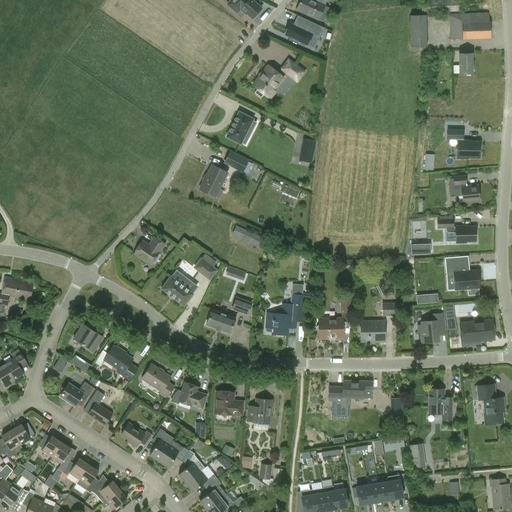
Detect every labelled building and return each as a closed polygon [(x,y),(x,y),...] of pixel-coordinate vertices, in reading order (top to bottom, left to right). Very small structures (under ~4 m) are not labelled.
[(231,0),(227,5),(237,13),(240,10),(245,14),(246,13),(252,19),(256,14),(257,15),(261,10),(260,10),(261,9),(251,0),(231,0)] [(319,0),(319,2),(313,0),(300,0),(296,11),(317,20),(325,0),(330,0),(331,0),(319,0)] [(434,0),(421,1),(421,14),(459,12),(458,0),(434,0)] [(490,38),(488,13),(449,14),(449,40),(462,40),(490,38)] [(409,16),(411,48),(427,47),(426,15),(409,16)] [(323,28),(297,16),(293,23),(296,24),(295,26),(290,24),(286,35),(289,37),(288,40),(297,44),(298,41),(306,45),(310,37),(318,40),(323,28)] [(472,54),(458,54),(459,74),(472,74),(472,54)] [(287,73),(286,74),(296,82),(304,72),(294,64),(293,65),(297,68),(290,76),(287,73)] [(267,66),(252,85),(257,89),(255,91),(262,96),(263,94),(268,98),(268,97),(270,98),(275,92),(273,90),(283,78),(267,66)] [(238,112),(226,137),(240,144),(244,135),(248,137),(256,123),(252,121),(253,119),(238,112)] [(447,131),(447,139),(457,139),(457,158),(467,159),(467,158),(479,158),(479,142),(467,142),(467,141),(462,141),(463,131),(447,131)] [(315,141),(305,139),(300,161),(311,163),(315,141)] [(224,162),(241,171),(247,161),(229,152),(224,162)] [(433,169),(433,154),(423,153),(423,169),(433,169)] [(215,197),(227,173),(211,165),(199,189),(215,197)] [(461,195),(463,207),(471,206),(471,202),(479,202),(477,185),(466,186),(465,177),(454,178),(456,195),(461,195)] [(436,219),(437,229),(454,228),(453,219),(452,219),(452,216),(439,216),(439,219),(436,219)] [(264,239),(236,226),(232,235),(260,248),(264,239)] [(466,242),(466,241),(475,241),(475,227),(455,228),(455,243),(466,242)] [(150,265),(164,244),(153,237),(148,245),(142,241),(133,254),(150,265)] [(430,244),(410,245),(411,255),(430,254),(430,244)] [(193,268),(209,280),(217,270),(213,267),(216,263),(205,254),(202,258),(201,257),(193,268)] [(342,268),(352,268),(352,260),(342,260),(342,268)] [(355,269),(365,269),(365,260),(355,260),(355,269)] [(478,288),(477,270),(464,271),(463,264),(445,265),(446,277),(454,276),(455,290),(478,288)] [(228,267),(226,274),(231,276),(234,269),(228,267)] [(193,294),(192,293),(195,289),(187,283),(184,287),(170,276),(160,289),(183,306),(193,294)] [(30,301),(33,282),(4,277),(1,293),(0,293),(0,305),(7,307),(9,297),(30,301)] [(271,334),(287,335),(288,328),(295,328),(296,321),(305,322),(307,296),(302,295),(303,285),(291,285),(290,305),(282,304),(281,314),(266,313),(265,328),(272,329),(271,334)] [(417,304),(427,303),(426,295),(416,296),(417,304)] [(252,303),(235,297),(231,309),(248,315),(252,303)] [(342,338),(342,321),(350,321),(350,313),(351,313),(351,300),(340,300),(340,313),(341,313),(342,318),(318,319),(319,339),(342,338)] [(381,303),(381,316),(397,316),(397,303),(381,303)] [(453,305),(445,306),(446,319),(454,318),(453,305)] [(206,325),(229,334),(234,319),(211,310),(206,325)] [(444,313),(430,314),(431,321),(419,322),(421,343),(439,341),(438,335),(446,334),(444,313)] [(360,322),(360,342),(385,342),(384,321),(360,322)] [(460,324),(462,345),(468,344),(468,342),(494,339),(492,321),(460,324)] [(73,339),(93,352),(102,338),(82,325),(73,339)] [(130,381),(137,369),(129,364),(133,359),(121,351),(121,350),(117,347),(115,348),(112,346),(103,360),(118,370),(117,373),(130,381)] [(13,359),(4,364),(14,380),(23,374),(21,370),(28,366),(18,349),(10,354),(13,359)] [(66,363),(59,358),(53,368),(60,373),(66,363)] [(85,362),(80,369),(86,373),(91,366),(85,362)] [(15,381),(14,380),(4,364),(0,366),(0,379),(5,387),(15,381)] [(166,399),(174,387),(167,383),(170,378),(151,364),(141,379),(160,392),(159,394),(166,399)] [(98,385),(100,382),(92,377),(89,382),(96,386),(98,384),(98,385)] [(372,382),(343,381),(342,388),(329,387),(328,401),(346,401),(346,398),(363,399),(363,398),(371,398),(372,382)] [(85,400),(93,388),(84,382),(78,390),(68,383),(65,388),(61,388),(61,394),(59,396),(61,397),(61,401),(67,401),(74,406),(80,397),(85,400)] [(178,405),(179,402),(191,406),(191,405),(202,408),(206,395),(200,393),(199,394),(195,393),(197,387),(184,383),(181,391),(177,390),(169,402),(178,405)] [(483,400),(485,414),(484,414),(485,425),(503,423),(501,411),(504,411),(503,397),(493,398),(491,384),(476,386),(478,400),(483,400)] [(452,398),(443,397),(443,390),(430,389),(429,414),(441,414),(441,421),(452,421),(452,398)] [(104,426),(112,414),(98,405),(104,395),(96,390),(90,400),(95,403),(87,415),(104,426)] [(241,415),(242,402),(232,402),(233,393),(216,392),(214,414),(231,415),(231,414),(241,415)] [(402,397),(390,397),(390,416),(402,416),(402,397)] [(269,424),(271,400),(256,399),(255,410),(248,409),(247,421),(253,422),(253,423),(269,424)] [(21,424),(11,430),(20,445),(30,439),(29,437),(34,434),(27,423),(22,426),(21,424)] [(144,445),(151,435),(146,431),(144,434),(128,423),(121,434),(131,441),(130,443),(136,447),(139,442),(144,445)] [(195,437),(205,437),(205,425),(195,425),(195,437)] [(149,455),(158,462),(169,445),(160,439),(165,432),(159,429),(152,440),(157,443),(149,455)] [(20,445),(11,430),(1,436),(2,438),(0,439),(0,445),(4,452),(8,458),(23,449),(20,445)] [(41,451),(51,457),(61,443),(51,436),(50,438),(45,435),(37,446),(42,449),(41,451)] [(382,439),(383,449),(404,448),(403,438),(382,439)] [(381,440),(373,441),(375,454),(383,453),(381,440)] [(71,449),(61,443),(51,457),(61,464),(57,469),(53,474),(58,478),(59,477),(70,461),(65,458),(71,449)] [(222,452),(231,456),(234,448),(225,444),(222,452)] [(421,444),(411,446),(414,467),(424,465),(421,444)] [(179,451),(169,445),(158,462),(167,468),(179,451)] [(176,458),(182,462),(189,451),(184,447),(176,458)] [(188,463),(190,465),(178,475),(185,483),(200,471),(204,468),(193,455),(194,454),(189,451),(182,462),(186,465),(188,463)] [(252,457),(243,457),(242,468),(249,473),(250,469),(251,469),(252,457)] [(68,473),(78,480),(88,465),(78,458),(74,464),(70,461),(59,477),(64,480),(68,473)] [(207,463),(212,472),(221,467),(217,459),(207,463)] [(260,463),(259,479),(264,479),(263,482),(268,483),(269,480),(271,465),(260,463)] [(18,465),(13,472),(18,476),(23,469),(18,465)] [(90,493),(91,492),(98,481),(94,478),(98,471),(88,465),(78,480),(76,484),(85,490),(90,493)] [(203,483),(207,487),(217,479),(213,475),(207,480),(200,471),(185,483),(192,492),(203,483)] [(0,472),(0,498),(1,499),(11,485),(2,478),(4,476),(2,474),(0,472)] [(387,476),(388,481),(391,499),(402,497),(398,474),(387,476)] [(91,492),(95,494),(103,503),(105,501),(119,490),(112,481),(109,483),(102,475),(98,481),(91,492)] [(221,484),(217,479),(207,487),(210,492),(199,501),(206,510),(225,494),(218,486),(221,484)] [(505,484),(504,479),(489,480),(489,487),(491,487),(493,510),(510,508),(508,483),(505,484)] [(257,480),(253,481),(257,490),(264,484),(257,480)] [(381,501),(391,499),(388,481),(377,483),(381,501)] [(458,495),(458,482),(449,481),(449,495),(458,495)] [(381,501),(377,483),(367,485),(370,503),(381,501)] [(15,500),(21,504),(28,492),(22,489),(21,492),(11,485),(1,499),(10,506),(15,500)] [(370,503),(367,485),(356,487),(359,505),(370,503)] [(337,509),(334,491),(333,486),(322,488),(322,493),(326,511),(337,509)] [(225,494),(206,510),(207,511),(220,511),(224,509),(226,511),(230,511),(241,504),(244,501),(233,488),(225,494)] [(344,489),(334,491),(337,509),(347,507),(344,489)] [(104,508),(108,505),(113,510),(127,499),(119,490),(105,501),(103,503),(101,504),(104,508)] [(314,511),(312,495),(311,490),(300,492),(303,511),(314,511)] [(28,492),(21,504),(28,507),(25,511),(38,511),(43,502),(32,498),(33,495),(28,492)] [(314,511),(317,511),(326,511),(322,493),(312,495),(314,511)] [(69,494),(65,500),(75,506),(80,510),(83,504),(69,494)] [(70,511),(71,511),(75,506),(65,500),(64,500),(61,506),(70,511)] [(53,507),(43,502),(38,511),(57,511),(60,507),(55,504),(53,507)]
